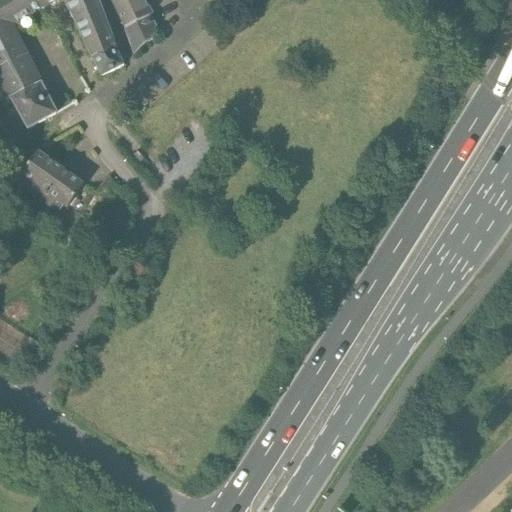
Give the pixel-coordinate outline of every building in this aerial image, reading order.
[(0,0),(0,81),(10,98),(38,81),(32,70),(26,53),(10,25),(36,10),(50,0),(0,0)] [(62,0),(101,76),(123,66),(96,0),(62,0)] [(111,0),(124,27),(148,15),(140,0),(111,0)] [(124,27),(133,54),(152,35),(154,28),(148,15),(124,27)] [(55,113),(38,81),(10,98),(27,128),(55,113)] [(67,207),(83,186),(37,152),(27,165),(21,174),(63,204),(67,207)] [(58,212),(63,204),(21,174),(27,165),(18,158),(6,175),(40,201),(41,199),(58,212)] [(127,192),(108,176),(99,186),(118,202),(127,192)]
